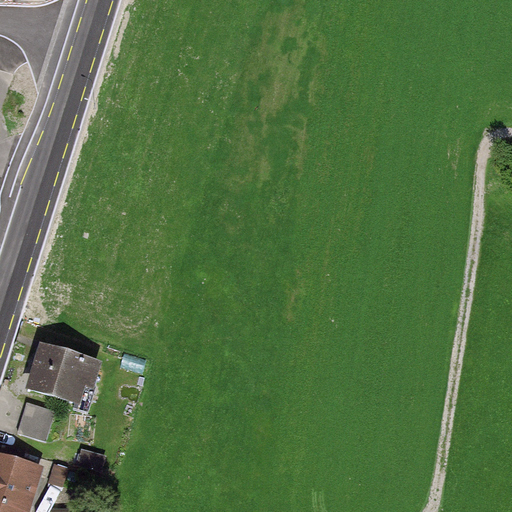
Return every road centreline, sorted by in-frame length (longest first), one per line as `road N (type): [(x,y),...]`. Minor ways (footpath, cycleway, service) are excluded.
road 1 (track): [(511,132),(499,134),(483,157),(431,511)]
road 2 (secondary): [(0,309),(85,44)]
